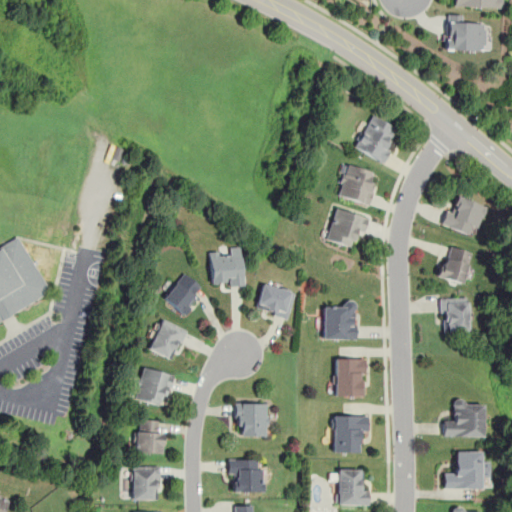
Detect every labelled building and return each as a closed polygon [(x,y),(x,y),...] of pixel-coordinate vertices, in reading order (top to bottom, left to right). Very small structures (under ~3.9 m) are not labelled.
[(483,50),(483,22),(460,22),(460,16),(444,15),(443,49),(483,50)] [(382,162),(397,126),(368,114),(352,148),(382,162)] [(366,204),(375,171),(342,163),(333,195),(366,204)] [(440,224),(464,233),(468,223),(477,226),(485,205),(451,192),(440,224)] [(365,217),(333,206),(323,238),(346,246),(349,235),(358,238),(365,217)] [(0,248),(0,320),(48,295),(19,239),(0,248)] [(435,276),(461,283),(470,251),(444,244),(435,276)] [(242,283),(239,248),(207,251),(210,286),(242,283)] [(161,299),(181,314),(201,287),(181,272),(161,299)] [(286,318),(292,291),(259,283),(253,310),(286,318)] [(467,333),(467,297),(439,297),(439,333),(467,333)] [(354,338),(354,300),(321,300),(321,338),(354,338)] [(145,347),(168,360),(185,330),(161,317),(145,347)] [(360,347),(339,346),(339,358),(360,358),(360,347)] [(362,356),(332,356),(332,395),(362,395),(362,356)] [(163,405),(170,372),(138,365),(131,398),(163,405)] [(481,436),(481,400),(450,400),(450,417),(440,417),(440,436),(481,436)] [(233,403),(233,435),(264,435),(264,403),(233,403)] [(330,452),(354,452),(354,433),(365,433),(365,413),(330,413),(330,452)] [(133,451),(159,452),(160,419),(134,418),(133,451)] [(441,487),(478,488),(479,450),(452,449),(452,470),(441,470),(441,487)] [(226,491),(261,491),(261,458),(226,458),(226,491)] [(129,465),(129,498),(157,498),(157,465),(129,465)] [(335,468),(335,504),(363,504),(363,468),(335,468)]
